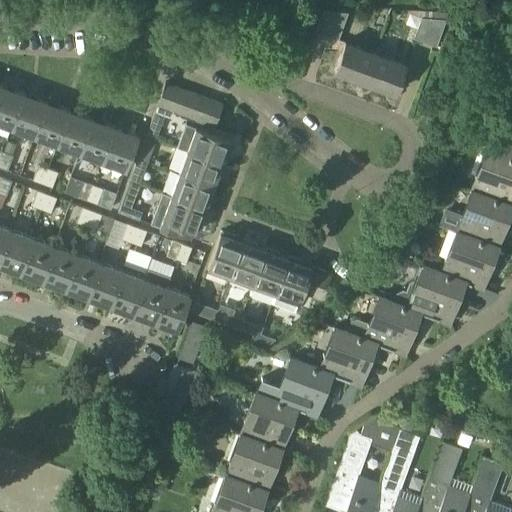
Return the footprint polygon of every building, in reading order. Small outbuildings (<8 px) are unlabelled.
[(349,11),(324,10),(317,30),(339,38),(349,11)] [(422,16),(415,36),(437,44),(446,18),(422,16)] [(366,80),(376,51),(346,40),(336,69),(366,80)] [(376,51),(366,80),(396,91),(406,62),(376,51)] [(166,81),(158,104),(169,107),(177,85),(166,81)] [(177,85),(169,107),(181,112),(189,89),(177,85)] [(2,88),(0,93),(0,122),(13,127),(25,96),(25,97),(27,92),(16,88),(15,92),(3,88),(2,88)] [(192,116),(201,94),(189,89),(181,112),(192,116)] [(201,94),(192,116),(203,120),(212,98),(201,94)] [(47,105),(48,105),(50,101),(39,97),(37,101),(25,97),(25,96),(13,127),(36,136),(47,105)] [(215,124),(223,102),(212,98),(203,120),(215,124)] [(47,105),(36,136),(58,144),(69,113),(70,113),(72,109),(61,105),(60,109),(48,105),(47,105)] [(165,115),(155,112),(147,135),(157,138),(165,115)] [(69,113),(58,144),(80,152),(92,121),(92,122),(94,117),(84,113),(82,118),(70,113),(69,113)] [(92,121),(80,152),(103,161),(114,130),(115,130),(117,125),(106,121),(104,126),(92,122),(92,121)] [(186,123),(178,145),(188,149),(223,162),(232,140),(196,127),(186,123)] [(125,169),(138,133),(129,130),(127,134),(115,130),(114,130),(103,161),(125,169)] [(487,146),(511,155),(511,140),(492,133),(487,146)] [(8,140),(4,149),(12,152),(16,143),(8,140)] [(144,142),(139,157),(149,161),(149,160),(154,146),(144,142)] [(511,155),(487,146),(472,188),(495,197),(500,184),(511,188),(511,155)] [(219,176),(224,163),(223,162),(188,149),(179,172),(210,183),(215,185),(218,175),(219,176)] [(0,166),(8,169),(13,154),(5,150),(0,163),(0,166)] [(39,163),(33,179),(43,182),(49,167),(39,163)] [(140,183),(146,169),(136,165),(130,180),(140,183)] [(53,186),(59,171),(49,167),(43,182),(53,186)] [(210,197),(205,196),(210,183),(179,172),(171,194),(206,207),(210,197)] [(0,193),(6,195),(12,179),(2,176),(0,180),(0,193)] [(84,180),(78,195),(89,199),(94,184),(84,180)] [(122,203),(132,206),(140,183),(130,180),(122,203)] [(98,203),(104,187),(94,184),(89,199),(98,203)] [(37,188),(31,204),(41,208),(47,192),(37,188)] [(511,213),(511,202),(495,197),(472,188),(457,230),(480,238),(485,225),(505,233),(511,213)] [(51,212),(57,196),(51,194),(47,192),(41,208),(51,212)] [(190,237),(193,229),(198,231),(201,221),(204,222),(209,208),(206,207),(171,194),(164,192),(163,193),(161,195),(159,198),(158,201),(157,204),(156,207),(155,210),(154,213),(153,216),(152,219),(152,223),(190,237)] [(82,205),(76,221),(86,225),(93,209),(82,205)] [(96,228),(102,212),(93,209),(86,225),(96,228)] [(127,222),(121,238),(131,241),(137,225),(127,222)] [(0,250),(9,227),(0,223),(0,250)] [(141,245),(147,229),(137,225),(131,241),(141,245)] [(0,263),(5,266),(7,261),(18,266),(20,266),(31,235),(9,227),(0,250),(0,263)] [(245,238),(222,229),(221,232),(215,246),(208,266),(231,275),(245,238)] [(501,246),(480,238),(457,230),(441,272),(465,280),(471,266),(491,273),(501,246)] [(29,270),(41,274),(42,274),(54,243),(31,235),(20,266),(18,266),(17,270),(28,274),(29,270)] [(183,242),(172,238),(166,254),(177,258),(183,242)] [(266,248),(258,245),(259,242),(245,238),(231,275),(253,284),(266,248)] [(192,246),(183,242),(177,258),(187,261),(192,246)] [(51,282),(52,278),(63,282),(64,283),(76,252),(54,243),(42,274),(41,274),(39,278),(51,282)] [(266,248),(253,284),(249,293),(272,302),(276,292),(289,257),(280,253),(281,251),(267,246),(266,248)] [(73,291),(74,286),(86,291),(87,291),(99,260),(76,252),(64,283),(63,282),(62,286),(73,291)] [(276,292),(272,302),(295,311),(299,301),(303,291),(322,299),(332,273),(304,262),(305,260),(290,254),(289,257),(276,292)] [(95,299),(96,295),(109,299),(110,300),(121,268),(99,260),(87,291),(86,291),(85,295),(95,299)] [(393,293),(391,300),(423,311),(422,312),(422,313),(431,316),(437,301),(457,308),(467,281),(465,280),(441,272),(423,265),(419,278),(411,282),(408,291),(402,289),(393,293)] [(142,311),(153,316),(155,316),(167,285),(170,275),(147,267),(144,277),(132,308),(131,307),(129,311),(140,315),(142,311)] [(118,307),(119,303),(131,307),(132,308),(144,277),(121,268),(110,300),(109,299),(107,303),(118,307)] [(367,276),(354,284),(368,290),(367,276)] [(177,329),(190,294),(167,285),(155,316),(153,316),(152,320),(164,324),(166,320),(177,324),(175,329),(177,329)] [(352,320),(348,331),(364,337),(378,342),(406,352),(422,313),(422,312),(423,311),(391,300),(379,295),(369,323),(357,318),(352,320)] [(203,303),(199,313),(215,319),(219,309),(203,303)] [(219,309),(215,319),(230,324),(234,315),(219,309)] [(248,320),(241,317),(234,315),(230,324),(245,330),(248,320)] [(260,335),(264,326),(248,320),(245,330),(254,333),(260,335)] [(378,342),(364,337),(348,331),(335,326),(320,367),(334,372),(344,376),(349,362),(368,369),(378,342)] [(197,346),(185,342),(180,355),(192,360),(197,346)] [(275,398),(299,406),(304,393),(324,400),(334,372),(320,367),(290,357),(275,398)] [(299,406),(275,398),(255,391),(240,432),(264,440),(269,427),(289,434),(299,406)] [(369,511),(371,510),(380,484),(359,477),(371,442),(392,449),(394,443),(400,427),(398,426),(399,424),(380,417),(376,415),(364,423),(362,431),(353,428),(329,495),(349,502),(345,511),(369,511)] [(416,511),(421,499),(400,491),(420,434),(400,427),(394,443),(392,449),(380,484),(371,510),(376,511),(416,511)] [(284,447),(264,440),(240,432),(225,473),(249,482),(254,469),(273,476),(284,447)] [(511,511),(511,510),(490,502),(509,444),(489,436),(470,495),(463,511),(511,511)] [(463,447),(442,439),(421,499),(416,511),(463,511),(470,495),(448,487),(463,447)] [(260,511),(269,489),(249,482),(225,473),(210,511),(237,511),(238,510),(244,511),(260,511)]
